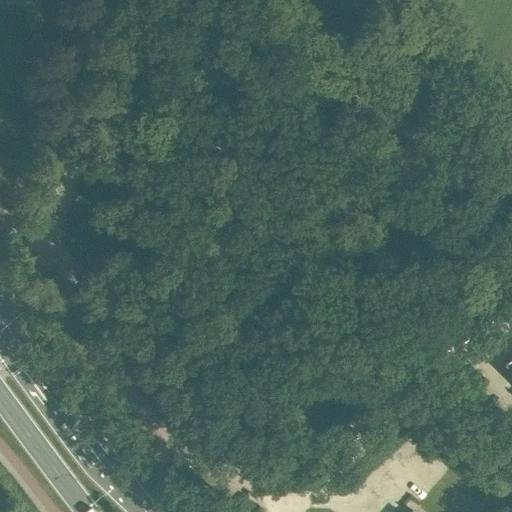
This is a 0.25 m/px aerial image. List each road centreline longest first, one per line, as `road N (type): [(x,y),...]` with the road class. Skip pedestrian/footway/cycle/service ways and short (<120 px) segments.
road 1 (track): [(248,479),(511,232)]
road 2 (primary): [(146,511),(0,318)]
road 3 (primary): [(0,396),(87,511)]
